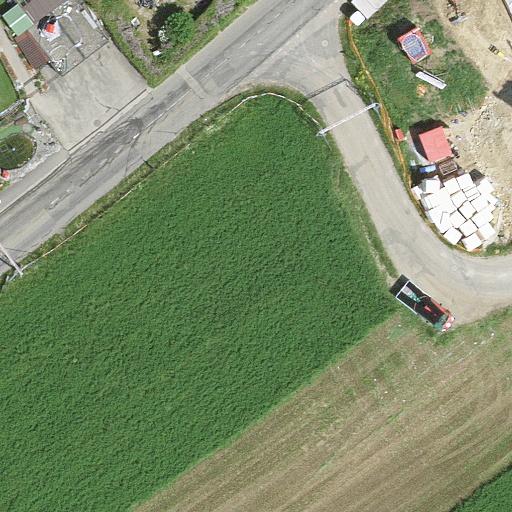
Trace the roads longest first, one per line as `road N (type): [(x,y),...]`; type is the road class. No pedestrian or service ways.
road 1 (residential): [(286,14),(414,250),(453,275),(511,273)]
road 2 (residential): [(0,242),(286,14)]
